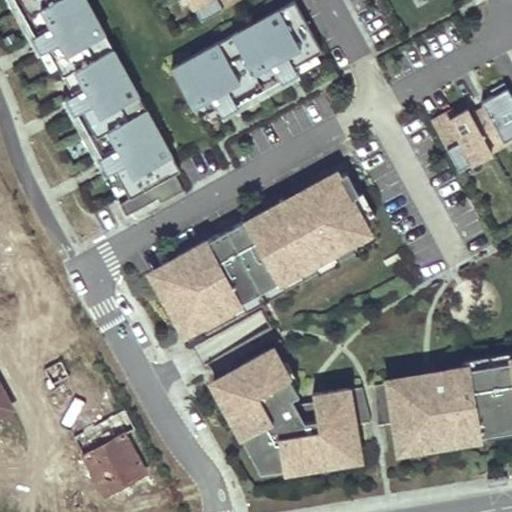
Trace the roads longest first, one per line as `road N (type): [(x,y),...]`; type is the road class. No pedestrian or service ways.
road 1 (residential): [(95,269),(374,108)]
road 2 (residential): [(374,108),(489,46),(505,21),(502,0)]
road 3 (residential): [(374,108),(457,257)]
road 4 (residential): [(217,511),(208,479),(147,383)]
road 5 (residential): [(147,383),(96,292),(95,269)]
